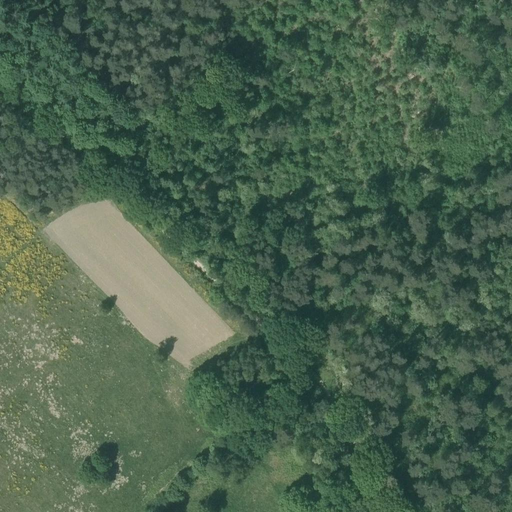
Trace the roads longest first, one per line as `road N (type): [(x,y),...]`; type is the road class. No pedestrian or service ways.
road 1 (track): [(0,90),(105,172),(310,365),(387,511)]
road 2 (unknown): [(374,511),(309,392),(310,365)]
